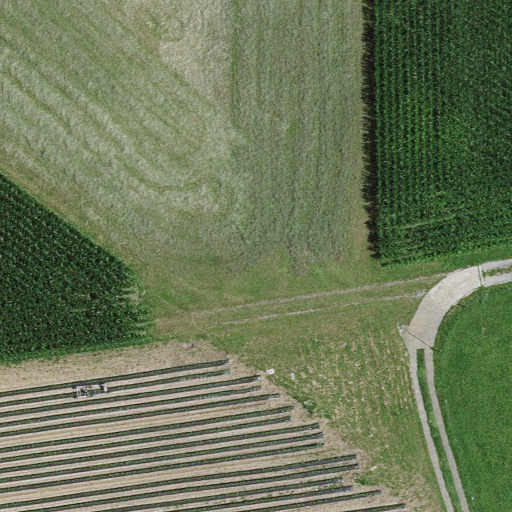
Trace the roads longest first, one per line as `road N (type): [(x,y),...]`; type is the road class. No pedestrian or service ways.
road 1 (track): [(0,345),(505,274)]
road 2 (track): [(456,511),(419,376),(429,325),(451,294),(511,273)]
